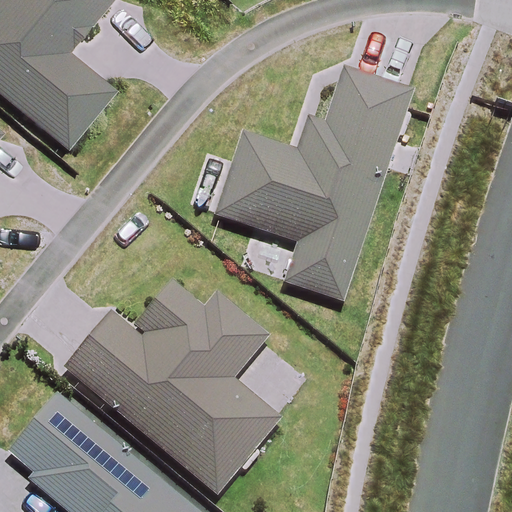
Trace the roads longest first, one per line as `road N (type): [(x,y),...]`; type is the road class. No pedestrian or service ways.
road 1 (residential): [(0,325),(217,72),(296,21),(378,0)]
road 2 (residential): [(511,263),(449,511)]
